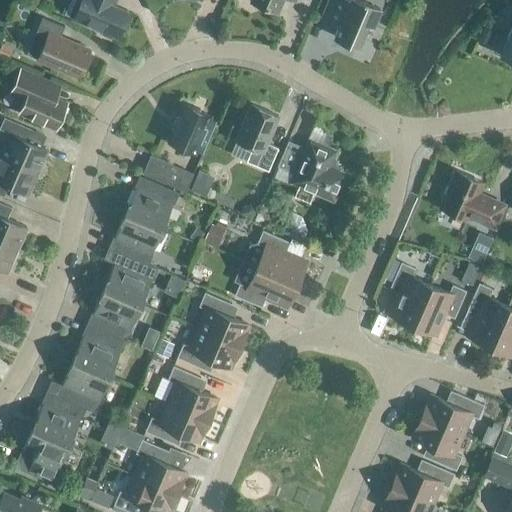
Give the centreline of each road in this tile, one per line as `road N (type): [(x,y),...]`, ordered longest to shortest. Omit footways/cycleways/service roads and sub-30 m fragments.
road 1 (residential): [(0,411),(64,288),(87,159),(108,106),(151,65),(204,56),(282,69),(361,104),(404,139)]
road 2 (residential): [(211,511),(271,358),(298,340),(344,329)]
road 3 (residential): [(344,329),(396,193),(404,139)]
road 4 (residential): [(339,511),(396,374)]
